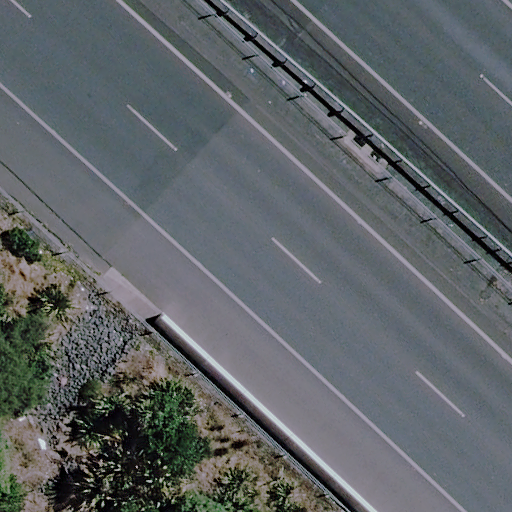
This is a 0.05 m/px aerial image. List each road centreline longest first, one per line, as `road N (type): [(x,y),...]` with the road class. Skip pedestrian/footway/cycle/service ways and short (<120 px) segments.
road 1 (motorway): [(496,511),(0,57)]
road 2 (motorway): [(383,0),(511,111)]
